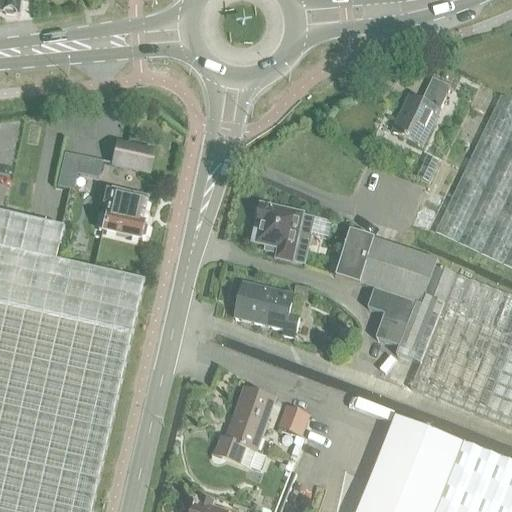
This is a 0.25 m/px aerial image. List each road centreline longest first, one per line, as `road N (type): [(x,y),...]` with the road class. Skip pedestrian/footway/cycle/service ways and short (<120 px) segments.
road 1 (tertiary): [(133,511),(212,167)]
road 2 (secondary): [(293,39),(386,27),(475,0)]
road 3 (secondary): [(48,51),(194,50)]
road 4 (secondary): [(188,19),(96,32),(48,51)]
